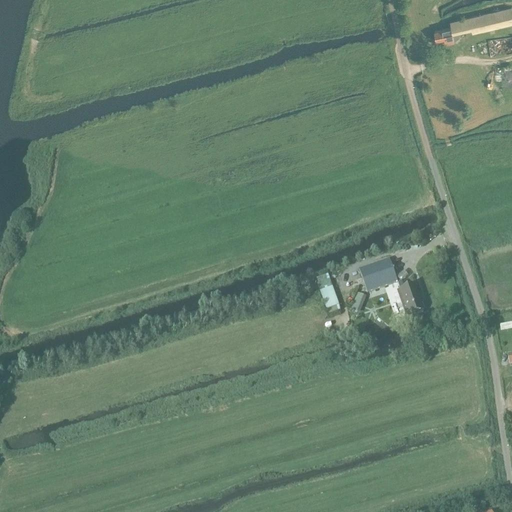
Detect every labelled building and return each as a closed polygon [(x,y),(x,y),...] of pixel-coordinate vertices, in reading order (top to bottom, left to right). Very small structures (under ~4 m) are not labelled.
[(451,27),(434,31),(436,41),(444,39),(445,44),(454,42),(454,41),(459,37),(458,31),(471,28),(472,33),(511,23),(511,8),(511,7),(450,22),(451,27)] [(359,270),(367,293),(397,282),(389,260),(359,270)] [(329,314),(342,310),(329,274),(317,279),(329,314)] [(397,291),(406,317),(424,311),(415,285),(397,291)] [(360,312),(366,296),(358,292),(352,309),(360,312)]
